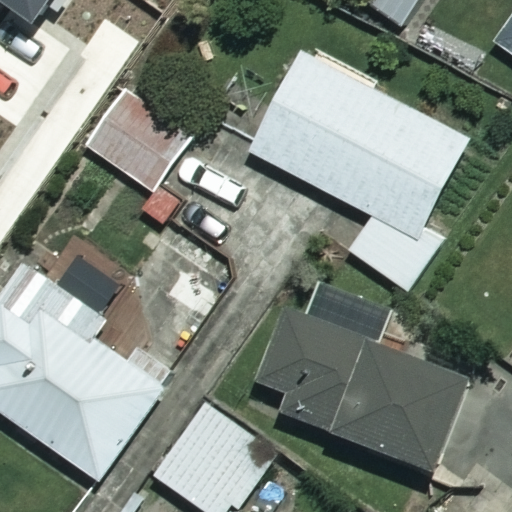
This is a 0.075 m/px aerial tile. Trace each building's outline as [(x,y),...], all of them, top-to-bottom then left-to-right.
[(428,0),(368,0),(409,28),(428,0)] [(511,25),(502,41),(511,47),(511,25)] [(476,140),(311,50),(256,150),(377,216),(355,255),(418,290),(448,235),(430,225),(476,140)] [(190,195),(166,178),(195,137),(131,91),(92,144),(156,191),(147,204),(171,221),(190,195)] [(114,304),(40,251),(0,306),(0,405),(104,480),(177,379),(100,324),(114,304)] [(397,309),(333,283),(321,312),(296,302),(264,381),(294,393),(288,409),(438,470),(476,375),(385,338),(397,309)] [(234,511),(277,452),(211,404),(160,474),(212,511),(234,511)] [(268,511),(250,499),(241,511),(268,511)]
